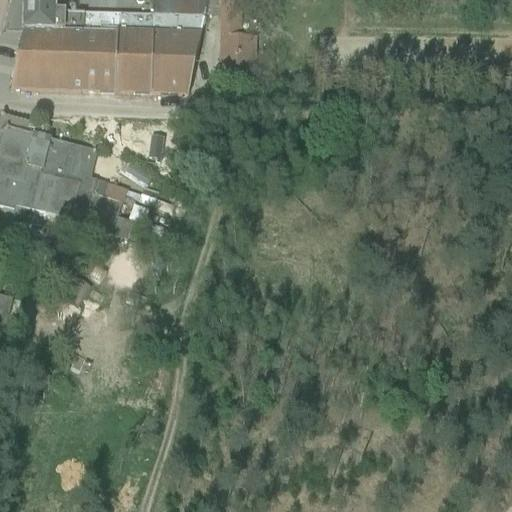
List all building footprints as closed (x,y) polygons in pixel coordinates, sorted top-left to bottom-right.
[(221,19),(220,77),(253,78),(254,43),(240,43),(242,0),(209,0),(205,18),(221,19)] [(24,35),(152,38),(153,21),(64,18),(64,16),(55,16),(56,1),(24,1),(24,35)] [(150,99),(188,100),(204,22),(153,21),(152,38),(150,99)] [(150,99),(152,38),(24,35),(10,94),(150,99)] [(14,212),(70,225),(72,216),(84,219),(82,230),(127,244),(131,228),(116,223),(121,208),(123,208),(127,195),(89,183),(96,157),(45,143),(48,132),(37,131),(31,128),(2,120),(0,122),(0,212),(12,216),(14,212)] [(153,212),(157,197),(142,192),(137,207),(144,209),(143,211),(148,212),(149,210),(153,212)] [(61,304),(73,313),(89,290),(77,281),(61,304)] [(0,332),(4,333),(12,305),(0,302),(0,332)]
